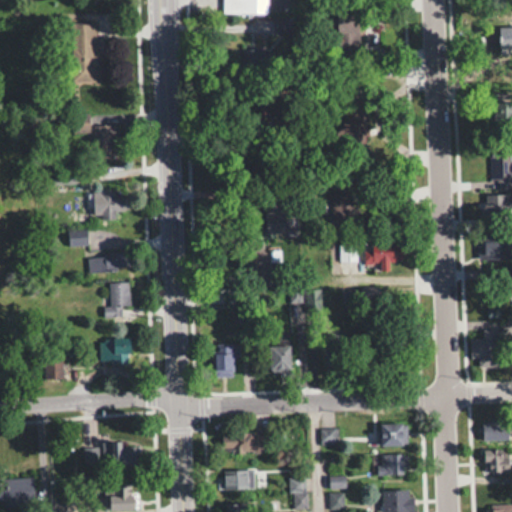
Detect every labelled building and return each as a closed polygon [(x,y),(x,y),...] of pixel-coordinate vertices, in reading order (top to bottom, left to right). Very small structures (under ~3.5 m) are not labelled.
[(221,0),(221,12),(266,12),(266,0),(221,0)] [(359,39),(350,13),(337,18),(346,43),(359,39)] [(96,22),(70,22),(70,80),(96,80),(96,22)] [(498,50),(511,50),(511,24),(498,25),(498,50)] [(511,88),(493,88),(493,119),(511,119),(511,88)] [(115,159),(115,124),(90,124),(90,159),(115,159)] [(488,182),(510,182),(510,145),(488,145),(488,182)] [(52,183),(76,183),(76,173),(52,173),(52,183)] [(341,216),(357,209),(350,190),(333,197),(341,216)] [(114,210),(123,210),(123,192),(92,192),(92,219),(114,219),(114,210)] [(484,194),(484,221),(505,221),(505,194),(484,194)] [(264,231),(283,231),(283,199),(264,199),(264,231)] [(68,231),(68,246),(86,246),(86,231),(68,231)] [(506,235),(481,235),(481,258),(506,258),(506,235)] [(354,244),(338,244),(338,261),(354,261),(354,244)] [(127,271),(127,251),(84,251),(84,271),(127,271)] [(268,251),(249,251),(249,273),(268,273),(268,251)] [(109,307),(102,307),(102,319),(126,319),(126,283),(109,283),(109,307)] [(469,337),(469,357),(477,357),(477,366),(499,366),(499,328),(482,328),(482,337),(469,337)] [(128,363),(128,338),(98,338),(98,363),(128,363)] [(269,345),(269,372),(290,372),(290,345),(269,345)] [(232,376),(232,350),(211,350),(211,376),(232,376)] [(61,378),(61,352),(41,352),(41,378),(61,378)] [(338,352),(323,354),(325,368),(340,366),(338,352)] [(507,439),(507,419),(482,419),(482,439),(507,439)] [(406,422),(378,422),(378,444),(406,444),(406,422)] [(334,443),(334,428),(318,428),(318,443),(334,443)] [(274,431),(219,431),(219,451),(274,452),(274,431)] [(99,467),(136,466),(135,447),(120,447),(120,441),(98,441),(98,446),(82,446),(83,466),(99,466),(99,467)] [(483,450),(483,472),(507,471),(507,450),(483,450)] [(375,474),(405,474),(405,453),(375,453),(375,474)] [(252,488),(252,469),(222,469),(222,488),(252,488)] [(305,507),(304,476),(284,476),(285,507),(305,507)] [(32,477),(0,478),(0,481),(0,480),(0,500),(1,501),(1,506),(33,505),(32,477)] [(103,509),(135,509),(135,484),(103,484),(103,509)] [(412,511),(412,489),(381,489),(381,511),(412,511)] [(261,511),(261,501),(225,501),(225,511),(244,511),(261,511)]
